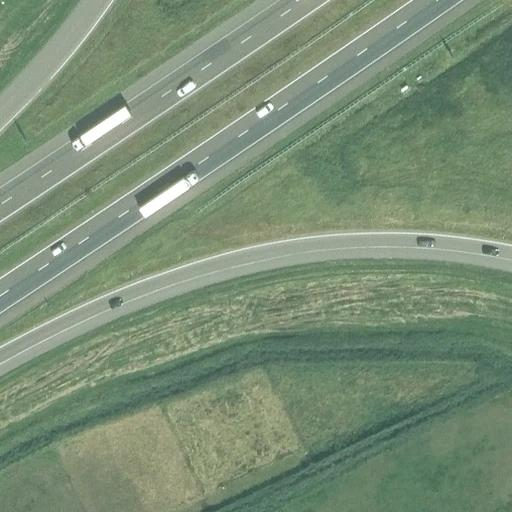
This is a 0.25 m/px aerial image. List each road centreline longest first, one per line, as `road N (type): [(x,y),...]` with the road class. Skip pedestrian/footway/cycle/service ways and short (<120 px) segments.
road 1 (motorway): [(0,360),(139,293),(228,262),(335,246),(511,257)]
road 2 (motorway): [(0,295),(431,0)]
road 3 (motorway): [(302,0),(0,207)]
road 4 (motorway): [(105,0),(0,125)]
